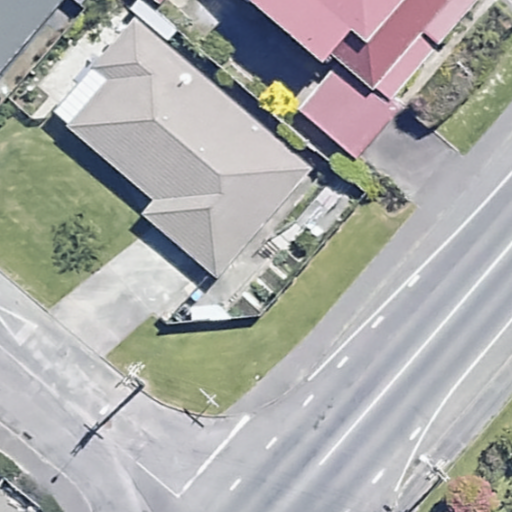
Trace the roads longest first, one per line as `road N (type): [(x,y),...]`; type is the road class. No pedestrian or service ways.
road 1 (tertiary): [(511,240),(280,511)]
road 2 (residential): [(0,365),(171,511)]
